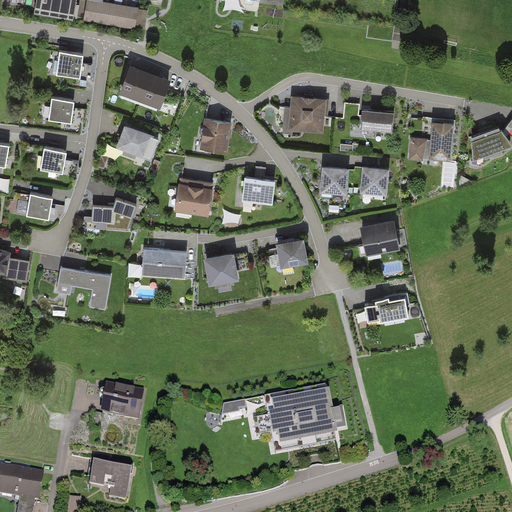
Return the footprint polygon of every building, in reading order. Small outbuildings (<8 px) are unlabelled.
[(36,0),(35,13),(76,19),(78,0),(36,0)] [(393,41),(398,0),(230,0),(371,16),(368,38),(393,41)] [(137,9),(88,2),(86,18),(135,26),(137,9)] [(80,79),(84,53),(57,50),(54,76),(80,79)] [(160,108),(169,83),(125,67),(116,92),(160,108)] [(74,107),(75,100),(49,97),(46,118),(64,120),(63,131),(84,133),(87,108),(74,107)] [(323,99),(289,97),(287,131),(321,133),(323,99)] [(392,113),(358,111),(357,128),(391,131),(392,113)] [(500,129),(499,126),(472,136),(473,143),(474,155),(485,155),(486,157),(500,152),(501,148),(510,141),(511,142),(511,118),(503,131),(502,129),(500,129)] [(227,153),(230,124),(203,121),(199,150),(227,153)] [(449,160),(450,126),(428,124),(427,141),(410,140),(409,158),(424,158),(449,160)] [(144,159),(151,137),(120,127),(113,149),(144,159)] [(0,167),(6,168),(9,145),(0,144),(0,167)] [(63,175),(66,152),(41,148),(38,172),(63,175)] [(384,169),(359,167),(357,193),(383,194),(384,169)] [(345,169),(319,168),(318,192),(344,193),(345,169)] [(0,189),(10,190),(11,177),(0,176),(0,189)] [(273,204),(275,182),(242,178),(239,200),(273,204)] [(209,212),(212,185),(177,181),(174,208),(209,212)] [(48,222),(51,198),(26,194),(23,219),(48,222)] [(111,209),(91,208),(90,229),(125,230),(133,206),(114,200),(111,209)] [(399,246),(394,223),(360,230),(364,252),(399,246)] [(304,263),(300,239),(273,243),(277,268),(304,263)] [(25,283),(27,261),(8,259),(8,252),(0,251),(0,275),(2,276),(2,280),(25,283)] [(186,279),(188,255),(142,252),(140,276),(186,279)] [(44,261),(67,263),(68,256),(45,254),(44,261)] [(234,279),(231,254),(203,258),(206,283),(234,279)] [(111,278),(58,270),(54,295),(66,296),(68,286),(92,290),(89,309),(105,312),(111,278)] [(409,315),(405,296),(383,301),(383,297),(371,300),(372,305),(363,307),(367,323),(409,315)] [(143,396),(104,390),(100,414),(139,420),(143,396)] [(268,416),(254,419),(257,438),(271,435),(274,446),(333,434),(331,426),(345,423),(342,407),(330,410),(327,393),(287,401),(285,393),(264,397),(268,416)] [(256,416),(254,400),(224,403),(226,419),(256,416)] [(134,465),(94,459),(91,484),(109,486),(107,499),(128,502),(134,465)] [(43,475),(1,468),(0,474),(0,495),(19,499),(16,511),(32,511),(34,502),(38,503),(43,475)] [(78,511),(79,500),(69,499),(67,511),(78,511)]
